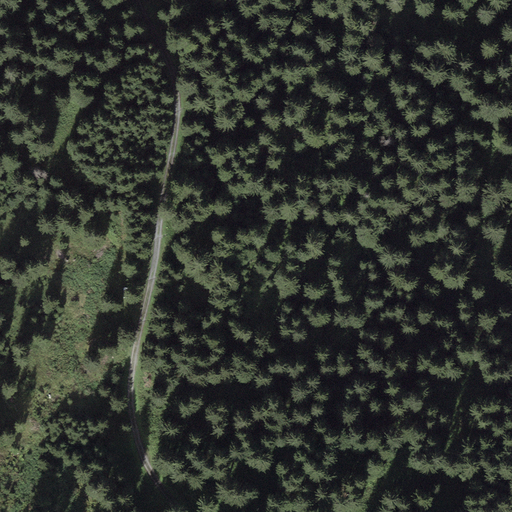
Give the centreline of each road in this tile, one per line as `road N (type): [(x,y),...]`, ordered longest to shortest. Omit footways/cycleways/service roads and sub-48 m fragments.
road 1 (track): [(183,511),(146,466),(131,406),(179,104),(167,54),(137,0)]
road 2 (track): [(511,165),(441,0)]
